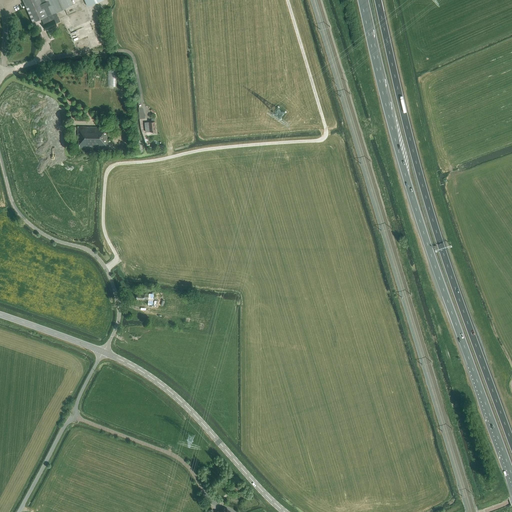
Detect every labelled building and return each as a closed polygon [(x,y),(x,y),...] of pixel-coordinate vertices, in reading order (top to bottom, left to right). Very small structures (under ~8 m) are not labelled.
[(22,0),(32,23),(41,19),(55,12),(72,5),(71,1),(70,0),(22,0)] [(55,12),(41,19),(43,25),(46,31),(56,26),(56,24),(60,22),(58,18),(55,12)] [(108,69),(109,86),(118,86),(117,69),(108,69)] [(155,119),(152,119),(152,122),(145,123),(146,132),(156,131),(155,119)] [(107,149),(107,127),(78,127),(78,142),(79,142),(79,148),(107,149)]
